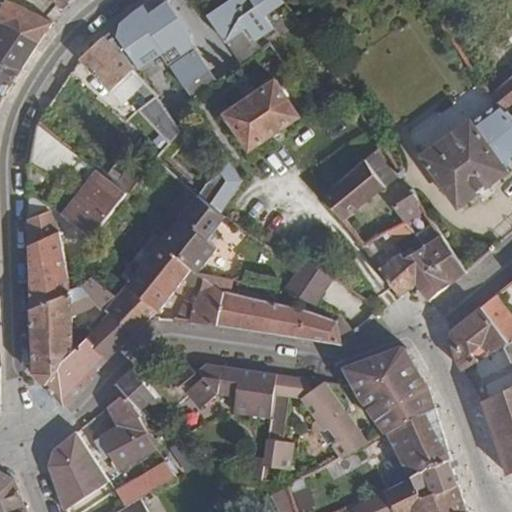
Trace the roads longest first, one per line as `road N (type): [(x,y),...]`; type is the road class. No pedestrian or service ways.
road 1 (residential): [(106,0),(39,69),(12,119),(3,164),(18,444)]
road 2 (residential): [(427,334),(376,341),(329,363),(158,336),(66,422),(18,444)]
road 3 (residential): [(487,511),(427,334)]
